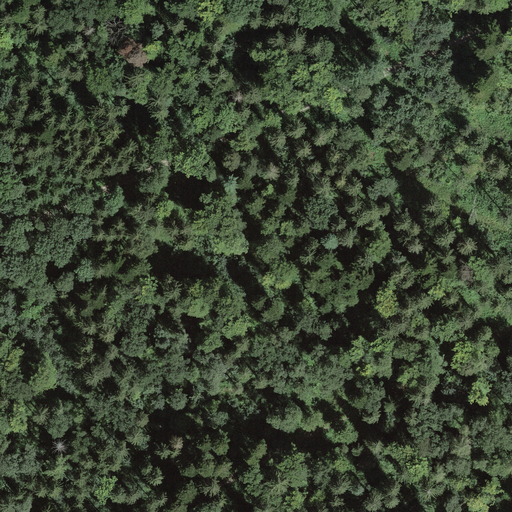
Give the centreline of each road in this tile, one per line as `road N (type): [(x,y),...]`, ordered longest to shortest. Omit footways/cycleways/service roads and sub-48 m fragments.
road 1 (track): [(0,232),(511,14)]
road 2 (track): [(164,511),(511,330)]
